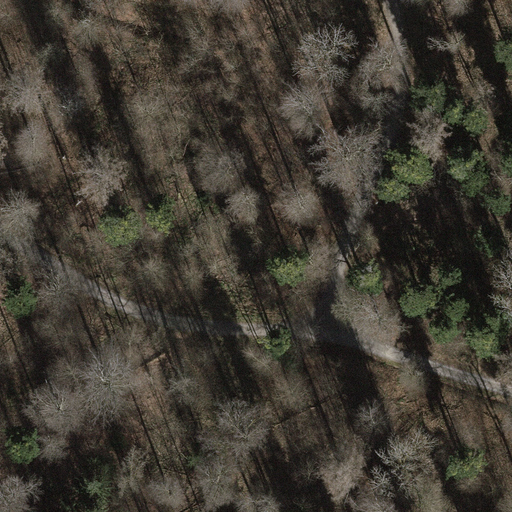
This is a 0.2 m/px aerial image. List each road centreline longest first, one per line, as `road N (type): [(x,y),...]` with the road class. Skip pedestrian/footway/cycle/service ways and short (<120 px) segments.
road 1 (track): [(0,233),(63,273),(162,317),(329,334)]
road 2 (track): [(329,334),(334,283),(402,95),(391,0)]
road 3 (track): [(511,390),(329,334)]
